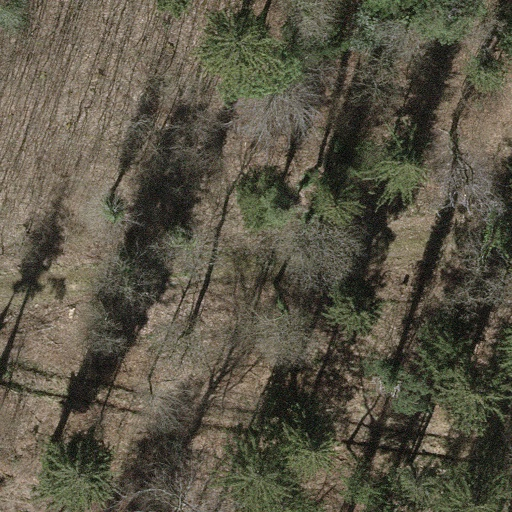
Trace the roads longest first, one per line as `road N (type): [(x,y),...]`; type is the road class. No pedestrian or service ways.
road 1 (track): [(0,367),(66,389),(511,453)]
road 2 (track): [(511,238),(193,276),(0,288)]
